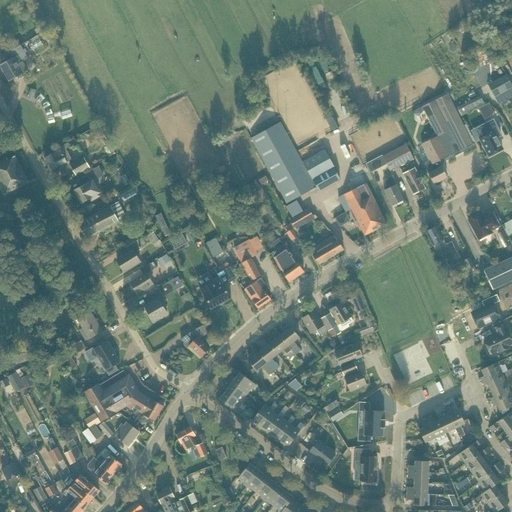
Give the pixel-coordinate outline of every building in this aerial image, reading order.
[(42,25),(34,30),(37,35),(45,30),(42,25)] [(47,32),(41,35),(45,40),(50,37),(47,32)] [(27,70),(23,62),(28,59),(21,46),(8,53),(12,59),(1,65),(10,81),(22,73),(27,70)] [(319,92),(326,89),(316,66),(320,64),(317,57),(307,61),(319,92)] [(495,97),(499,104),(511,96),(511,91),(510,88),(511,87),(511,86),(505,75),(488,85),(495,97)] [(335,118),(343,115),(335,97),(331,99),(327,90),(323,91),(335,118)] [(432,139),(443,159),(448,157),(448,156),(472,144),(447,94),(422,107),(437,136),(432,139)] [(470,100),(457,108),(461,116),(475,109),(470,100)] [(489,103),(483,106),(488,117),(494,114),(489,103)] [(332,117),(327,120),(333,130),(338,128),(332,117)] [(480,140),(489,156),(502,149),(493,132),(493,133),(492,131),(494,125),(490,118),(480,124),(484,131),(486,136),(480,140)] [(287,203),(315,187),(280,122),(251,138),(287,203)] [(105,135),(100,126),(92,130),(97,139),(105,135)] [(443,159),(432,139),(421,144),(429,160),(423,164),(425,167),(421,169),(425,176),(429,174),(434,184),(435,184),(435,185),(437,185),(440,184),(440,182),(439,181),(447,177),(441,166),(439,161),(443,159)] [(72,160),(66,149),(70,147),(68,143),(59,147),(60,150),(45,157),(52,170),(67,162),(72,160)] [(103,148),(109,157),(115,153),(110,144),(103,148)] [(382,157),(386,164),(389,171),(413,159),(405,144),(382,156),(382,157)] [(318,191),(340,179),(334,168),(325,150),(303,162),(318,191)] [(0,184),(5,194),(28,182),(14,156),(8,160),(7,158),(0,161),(0,184)] [(382,157),(382,156),(365,164),(370,172),(386,164),(382,157)] [(70,165),(76,175),(90,167),(84,157),(70,165)] [(217,168),(212,171),(215,176),(226,171),(223,165),(217,168)] [(104,175),(98,166),(91,170),(96,179),(104,175)] [(421,191),(425,189),(417,174),(414,168),(403,174),(406,179),(413,194),(415,194),(415,195),(416,195),(421,193),(421,192),(421,191)] [(92,180),(91,181),(87,175),(78,180),(82,186),(75,190),(82,203),(90,198),(91,201),(99,196),(98,193),(99,192),(92,180)] [(392,205),(403,200),(396,185),(394,180),(395,179),(393,176),(384,180),(387,187),(384,188),(392,205)] [(134,184),(116,194),(121,203),(135,195),(134,193),(138,191),(134,184)] [(351,209),(365,235),(386,224),(365,184),(338,197),(345,212),(351,209)] [(231,185),(226,188),(230,195),(235,192),(231,185)] [(254,196),(249,187),(241,192),(246,201),(254,196)] [(293,217),(303,211),(296,200),(286,206),(293,217)] [(87,239),(119,222),(120,224),(127,220),(118,202),(78,223),(87,239)] [(290,220),(291,223),(291,222),(295,230),(297,233),(302,230),(301,227),(298,224),(313,215),(309,210),(309,209),(291,220),(290,220)] [(345,211),(335,217),(339,225),(349,219),(345,211)] [(485,218),(482,213),(468,220),(478,240),(492,232),(491,231),(500,226),(493,214),(485,218)] [(160,214),(155,216),(164,237),(169,234),(160,214)] [(291,223),(285,226),(288,231),(287,232),(292,241),(298,237),(294,231),(295,230),(291,222),(291,223)] [(449,267),(461,261),(451,242),(445,244),(443,239),(436,226),(426,232),(436,252),(440,249),(449,267)] [(504,230),(496,234),(499,240),(507,236),(506,234),(504,230)] [(152,244),(158,241),(153,232),(147,236),(152,244)] [(187,243),(181,233),(170,239),(175,249),(187,243)] [(10,241),(8,237),(4,239),(2,236),(0,236),(0,246),(1,248),(9,244),(8,243),(10,241)] [(319,264),(343,250),(338,241),(336,242),(333,237),(311,250),(319,264)] [(134,253),(141,248),(146,246),(142,238),(137,241),(127,248),(130,252),(117,260),(124,272),(140,262),(134,253)] [(216,239),(204,245),(212,258),(223,252),(216,239)] [(260,276),(251,258),(258,254),(250,239),(236,246),(237,247),(234,249),(251,280),(260,276)] [(277,249),(297,277),(304,272),(296,260),(295,260),(284,244),(277,249)] [(289,282),(297,277),(277,249),(272,252),(281,270),(289,282)] [(169,259),(166,253),(156,259),(160,265),(169,259)] [(467,269),(474,265),(469,256),(463,259),(467,269)] [(511,257),(484,271),(492,289),(511,280),(511,257)] [(146,273),(153,269),(150,264),(150,263),(140,269),(144,275),(131,283),(137,294),(153,284),(146,273)] [(212,280),(199,287),(211,309),(231,298),(218,274),(211,278),(212,280)] [(183,285),(178,277),(170,281),(175,290),(183,285)] [(270,299),(264,291),(268,289),(260,278),(245,289),(258,308),(270,299)] [(167,314),(160,303),(165,300),(159,289),(146,296),(150,304),(146,307),(154,321),(167,314)] [(471,313),(477,326),(499,316),(494,304),(500,301),(497,294),(480,301),(484,308),(471,313)] [(359,295),(351,298),(357,312),(365,309),(359,295)] [(336,334),(342,330),(349,326),(345,320),(350,317),(342,303),(330,310),(332,313),(326,316),(332,328),(336,334)] [(86,340),(101,331),(88,309),(76,316),(83,328),(79,330),(86,340)] [(326,316),(320,320),(314,311),(302,318),(311,333),(317,330),(320,336),(327,332),(327,331),(332,328),(326,316)] [(508,346),(511,343),(511,338),(508,329),(507,330),(504,323),(493,328),(496,335),(484,341),(490,354),(492,353),(493,355),(508,348),(508,346)] [(353,327),(355,333),(367,331),(365,324),(353,327)] [(201,357),(209,348),(199,339),(201,337),(204,335),(199,327),(180,338),(184,344),(188,348),(190,346),(201,357)] [(281,335),(296,354),(301,350),(297,345),(297,346),(293,342),(299,337),(291,327),(281,335)] [(290,359),(296,354),(281,335),(270,344),(278,354),(283,349),(287,353),(286,354),(290,359)] [(210,345),(215,342),(212,336),(206,339),(210,345)] [(73,355),(85,348),(81,341),(69,348),(73,355)] [(107,341),(92,351),(104,372),(120,362),(107,341)] [(342,372),(355,366),(353,360),(362,356),(357,343),(334,352),(337,358),(342,372)] [(272,359),(278,354),(270,344),(259,352),(274,371),(279,367),(276,362),(275,362),(272,359)] [(30,360),(25,347),(11,352),(16,365),(30,360)] [(272,372),(274,371),(259,352),(248,361),(256,371),(262,366),(265,370),(265,371),(268,375),(272,372)] [(65,361),(71,370),(77,367),(71,357),(65,361)] [(483,382),(502,373),(499,366),(501,365),(502,366),(507,363),(505,359),(481,370),(484,376),(481,378),(483,382)] [(41,365),(44,370),(52,364),(49,360),(41,365)] [(350,391),(366,385),(361,372),(358,373),(355,366),(342,372),(350,391)] [(85,393),(102,421),(129,404),(131,406),(155,421),(159,413),(163,406),(139,392),(129,375),(127,376),(124,372),(123,371),(100,386),(99,384),(85,393)] [(7,377),(11,383),(15,391),(25,387),(16,372),(7,377)] [(227,378),(248,393),(252,387),(254,388),(256,385),(239,373),(235,378),(230,374),(227,378)] [(511,380),(511,375),(507,378),(508,379),(505,380),(502,373),(483,382),(484,386),(488,384),(491,391),(511,380)] [(26,388),(33,384),(28,375),(21,379),(26,388)] [(0,387),(1,389),(11,383),(7,377),(0,380),(0,387)] [(244,399),(248,393),(227,378),(225,381),(230,385),(226,390),(243,403),(245,400),(244,399)] [(296,380),(289,385),(297,391),(302,387),(296,380)] [(492,402),(511,394),(508,387),(511,386),(511,387),(511,386),(511,380),(491,391),(493,397),(490,398),(492,402)] [(241,405),(243,403),(226,390),(222,395),(217,391),(214,395),(235,411),(239,405),(241,405)] [(511,395),(511,394),(492,402),(494,407),(497,405),(500,412),(511,406),(511,395)] [(299,400),(296,405),(300,408),(304,403),(299,400)] [(325,407),(328,412),(339,405),(336,400),(325,407)] [(260,429),(261,428),(273,411),(277,405),(274,403),(269,408),(264,405),(259,411),(252,421),(258,426),(257,427),(260,429)] [(359,425),(358,441),(370,441),(370,435),(382,435),(383,427),(385,427),(385,420),(383,420),(383,412),(369,411),(369,403),(360,403),(359,411),(365,411),(365,426),(359,425)] [(305,404),(301,410),(306,413),(310,408),(305,404)] [(465,421),(458,409),(454,411),(451,405),(445,408),(455,426),(454,427),(459,438),(465,435),(459,424),(465,421)] [(338,408),(329,414),(333,421),(343,415),(338,408)] [(445,431),(454,427),(455,426),(445,408),(440,411),(443,417),(439,419),(445,431)] [(249,409),(245,414),(250,417),(254,412),(249,409)] [(273,411),(261,428),(267,432),(266,433),(269,436),(270,434),(282,418),(286,412),(282,409),(278,415),(273,411)] [(505,431),(511,425),(511,411),(489,428),(492,432),(500,425),(505,431)] [(97,439),(102,435),(96,425),(101,422),(95,414),(84,420),(90,429),(97,439)] [(445,431),(439,419),(435,421),(432,415),(426,418),(435,436),(438,440),(436,441),(439,446),(440,446),(448,442),(449,441),(444,432),(445,431)] [(278,442),(279,441),(291,424),(295,418),(291,416),(287,422),(282,418),(270,434),(276,438),(275,440),(278,442)] [(419,429),(426,441),(435,436),(426,418),(420,421),(424,427),(419,429)] [(109,438),(114,434),(104,422),(99,426),(109,438)] [(287,449),(287,448),(304,425),(300,422),(296,427),(291,424),(279,441),(284,445),(283,446),(287,449)] [(128,445),(139,432),(126,423),(124,426),(122,424),(116,431),(118,433),(116,436),(128,445)] [(502,447),(511,439),(511,425),(505,431),(509,436),(500,443),(502,447)] [(190,427),(177,434),(182,443),(185,450),(195,444),(192,437),(195,436),(190,427)] [(461,440),(465,445),(470,441),(466,436),(461,440)] [(52,437),(48,439),(53,449),(57,447),(52,437)] [(476,447),(484,442),(485,441),(483,437),(459,453),(466,463),(480,453),(476,447)] [(83,457),(77,446),(73,439),(70,441),(67,442),(71,449),(77,460),(83,457)] [(511,439),(502,447),(505,450),(511,444),(511,439)] [(317,441),(309,451),(327,465),(335,455),(317,441)] [(207,454),(202,443),(196,446),(200,457),(207,454)] [(110,445),(106,447),(114,457),(118,454),(110,445)] [(445,454),(450,451),(447,445),(442,448),(445,454)] [(483,456),(491,451),(492,450),(489,446),(480,453),(466,463),(473,472),(487,462),(483,456)] [(64,460),(57,447),(53,449),(48,452),(54,465),(64,460)] [(220,460),(227,457),(222,447),(215,450),(220,460)] [(356,449),(355,461),(361,462),(360,481),(364,481),(364,483),(372,483),(372,481),(376,481),(377,457),(371,457),(372,450),(356,449)] [(400,459),(407,458),(406,449),(399,450),(400,459)] [(32,463),(38,459),(33,450),(26,454),(29,460),(30,459),(32,463)] [(76,461),(70,450),(64,454),(70,465),(76,461)] [(101,455),(97,460),(114,474),(122,465),(110,455),(106,460),(101,455)] [(94,457),(87,464),(88,468),(94,474),(95,475),(106,484),(114,474),(97,460),(94,457)] [(246,486),(258,470),(253,466),(257,461),(253,458),(238,478),(244,483),(243,484),(246,486)] [(429,472),(430,462),(430,460),(416,460),(415,465),(409,465),(408,471),(429,472)] [(479,481),(502,465),(500,461),(491,468),(487,462),(473,472),(479,481)] [(19,473),(14,463),(2,469),(7,479),(19,473)] [(496,475),(504,469),(505,469),(502,465),(479,481),(485,490),(486,491),(495,484),(500,481),(496,475)] [(179,476),(182,483),(204,473),(201,467),(179,476)] [(256,492),(271,471),(267,469),(263,474),(258,470),(246,486),(249,489),(250,487),(256,492)] [(263,500),(275,483),(270,479),(275,474),(271,471),(256,492),(261,496),(261,498),(263,500)] [(428,482),(429,472),(408,471),(408,477),(415,478),(415,482),(428,482)] [(82,476),(76,483),(93,498),(99,491),(82,476)] [(66,486),(61,479),(56,483),(60,490),(66,486)] [(93,498),(76,483),(74,482),(67,490),(67,491),(85,507),(93,498)] [(273,505),(288,485),(284,482),(280,487),(275,483),(263,500),(266,502),(267,501),(273,505)] [(428,493),(428,482),(415,482),(414,487),(407,486),(407,491),(407,493),(428,493)] [(57,492),(52,484),(45,488),(50,497),(57,492)] [(443,495),(447,495),(453,495),(449,484),(444,484),(443,495)] [(488,503),(505,491),(502,487),(499,489),(495,484),(486,491),(485,490),(473,499),(476,504),(481,500),(481,499),(483,497),(488,503)] [(282,511),(293,498),(293,497),(288,493),(292,488),(288,485),(273,505),(279,510),(278,511),(279,511),(282,511)] [(46,498),(40,487),(33,490),(39,502),(46,498)] [(235,498),(230,487),(226,489),(231,500),(235,498)] [(170,488),(156,495),(161,504),(165,511),(169,511),(178,508),(183,506),(185,511),(191,511),(194,511),(193,510),(192,506),(191,505),(187,496),(180,500),(175,502),(173,498),(174,498),(170,488)] [(67,491),(67,490),(65,489),(62,493),(68,498),(63,503),(73,511),(81,511),(85,507),(67,491)] [(495,511),(508,503),(504,497),(507,495),(505,491),(488,503),(492,509),(489,511),(489,510),(486,511),(495,511)] [(428,494),(428,493),(407,493),(407,499),(414,499),(413,504),(427,505),(435,506),(436,494),(428,494)] [(447,495),(452,506),(458,506),(453,495),(447,495)] [(232,501),(235,506),(241,503),(237,498),(232,501)] [(294,511),(300,505),(294,501),(295,500),(293,498),(282,511),(294,511)] [(73,511),(63,503),(60,501),(53,509),(55,511),(73,511)] [(145,511),(137,502),(126,511),(124,511),(145,511)]
